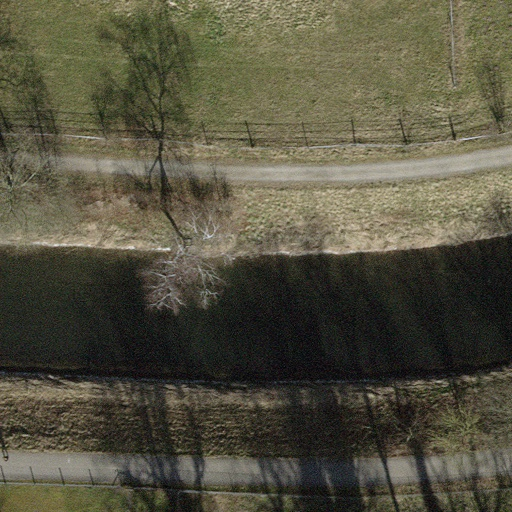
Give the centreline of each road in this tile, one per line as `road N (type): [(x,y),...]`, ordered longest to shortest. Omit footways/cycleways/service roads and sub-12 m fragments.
road 1 (track): [(0,158),(350,173),(511,151)]
road 2 (track): [(0,464),(405,474),(511,460)]
